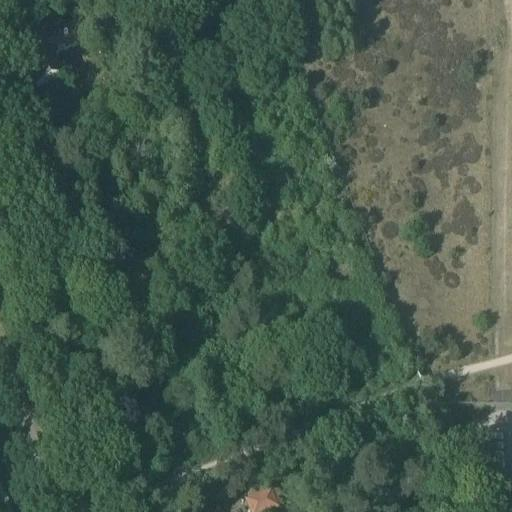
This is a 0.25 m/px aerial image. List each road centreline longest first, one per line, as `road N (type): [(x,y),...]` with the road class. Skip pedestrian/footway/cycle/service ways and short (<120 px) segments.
road 1 (track): [(506,0),(498,361)]
road 2 (unclassified): [(52,511),(0,370)]
